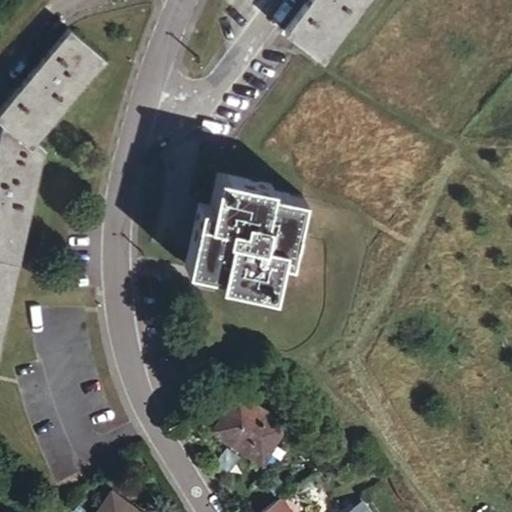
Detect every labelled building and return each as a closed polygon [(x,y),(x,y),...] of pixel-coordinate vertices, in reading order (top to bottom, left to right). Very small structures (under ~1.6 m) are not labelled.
[(306,0),(282,32),(320,60),(365,0),(306,0)] [(0,120),(33,141),(103,57),(67,27),(65,28),(0,106),(0,120)] [(0,338),(44,148),(33,141),(0,120),(0,338)] [(270,181),(217,168),(208,205),(205,218),(217,221),(205,268),(218,271),(216,278),(270,290),(279,256),(288,258),(304,195),(269,186),(270,181)] [(217,221),(205,218),(208,205),(198,203),(184,263),(205,268),(217,221)] [(214,430),(262,461),(284,426),(237,396),(214,430)] [(98,511),(137,511),(112,494),(98,511)] [(293,511),(283,495),(257,511),(293,511)] [(367,511),(358,498),(351,503),(357,511),(350,511),(349,510),(346,511),(367,511)]
